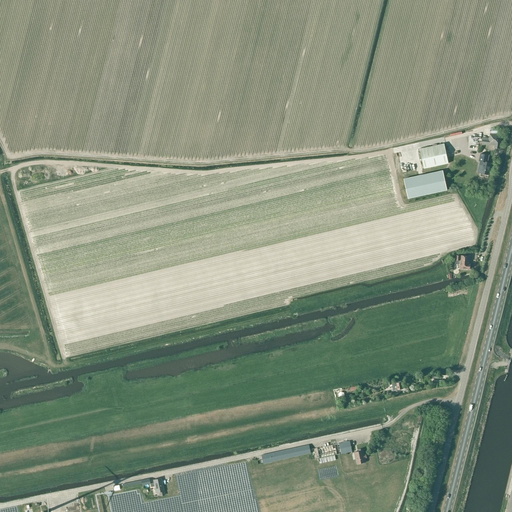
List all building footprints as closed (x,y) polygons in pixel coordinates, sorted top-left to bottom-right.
[(495,146),(494,148),(499,149),(501,135),(498,135),(498,128),(491,128),(491,134),(490,134),(489,138),(483,137),(481,144),(495,146)] [(443,143),(419,148),(423,168),(448,163),(443,143)] [(483,162),(480,173),(488,175),(491,163),(487,162),(488,156),(480,154),(479,161),(483,162)] [(421,175),(404,179),(408,199),(447,190),(447,189),(443,170),(421,175)] [(470,256),(456,255),(455,264),(459,264),(459,268),(469,269),(470,264),(469,263),(470,256)] [(342,443),(317,448),(319,461),(320,463),(336,460),(335,455),(352,452),(351,446),(350,441),(349,442),(342,443)] [(264,455),(262,455),(263,463),(311,453),(309,445),(264,454),(264,455)] [(359,451),(354,452),(357,464),(366,462),(365,458),(367,458),(366,455),(364,455),(363,449),(359,450),(359,451)] [(165,495),(164,491),(162,478),(153,480),(153,483),(152,483),(153,487),(154,487),(156,493),(159,492),(160,496),(165,495)]
